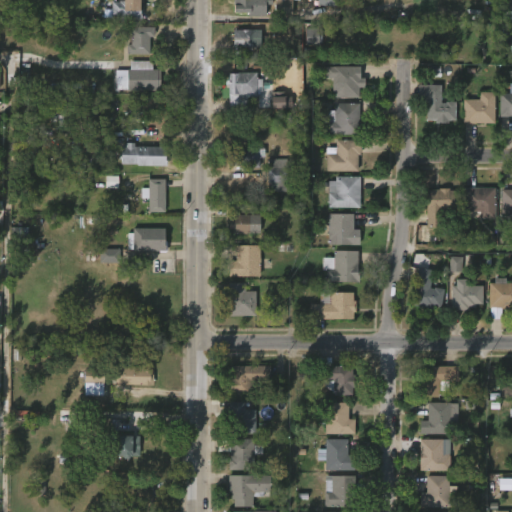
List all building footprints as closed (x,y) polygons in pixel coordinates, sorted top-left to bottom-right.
[(142,0),(142,2),(139,3),(139,9),(140,9),(141,19),(114,18),(114,14),(111,14),(111,1),(122,0),(142,0)] [(271,0),(271,4),(265,4),(265,16),(249,15),(249,12),(233,12),(233,0),(271,0)] [(293,0),(293,20),(276,20),(276,0),(293,0)] [(511,20),(511,0),(501,0),(501,20),(511,20)] [(149,54),(126,54),(126,43),(129,44),(129,26),(153,26),(153,36),(149,36),(149,54)] [(255,29),(255,36),(258,36),(258,43),(255,43),(255,47),(232,47),(232,29),(255,29)] [(151,69),(157,69),(156,91),(114,89),(114,69),(129,69),(129,60),(151,61),(151,69)] [(360,66),(359,97),(331,97),(331,80),(323,80),(323,65),(360,66)] [(256,72),(256,79),(261,79),(261,92),(260,92),(260,94),(256,94),(256,97),(247,97),(247,104),(228,104),(228,73),(256,72)] [(440,84),(440,103),(455,101),(455,120),(447,120),(447,122),(435,122),(435,119),(426,120),(426,84),(440,84)] [(464,122),(463,122),(463,99),(479,99),(479,92),(494,92),(494,122),(464,122)] [(292,94),(272,93),(271,110),(291,110),(292,94)] [(511,93),(511,117),(499,117),(499,93),(511,93)] [(358,115),(359,135),(326,134),(326,123),(323,123),(323,110),(334,110),(334,103),(358,103),(358,115)] [(38,136),(37,160),(40,160),(40,164),(23,164),(24,136),(38,136)] [(357,171),(325,171),(326,147),(335,147),(335,140),(360,140),(359,155),(357,154),(357,171)] [(133,143),(133,146),(164,147),(164,156),(166,156),(166,166),(120,164),(120,146),(125,146),(125,142),(133,143)] [(259,146),(259,168),(248,167),(248,165),(228,165),(228,148),(248,149),(248,146),(259,146)] [(286,192),(287,160),(268,159),(268,192),(286,192)] [(359,208),(328,207),(328,180),(335,180),(335,176),(359,176),(359,208)] [(164,212),(147,212),(147,179),(164,179),(164,212)] [(448,188),(448,191),(457,190),(457,210),(454,210),(454,219),(442,219),(442,226),(426,226),(426,189),(448,188)] [(494,188),(494,219),(480,218),(480,212),(463,211),(464,188),(494,188)] [(511,224),(509,224),(509,217),(502,217),(502,190),(511,189),(511,224)] [(352,228),(359,229),(359,245),(328,244),(328,213),(352,214),(352,228)] [(248,233),(226,233),(226,222),(228,222),(228,214),(248,215),(248,233)] [(27,227),(9,228),(10,240),(28,240),(27,227)] [(163,228),(163,240),(166,241),(166,252),(131,251),(131,253),(127,253),(127,233),(132,233),(132,228),(163,228)] [(259,245),(258,278),(228,278),(228,260),(234,260),(235,245),(259,245)] [(120,249),(100,249),(99,263),(120,263),(120,249)] [(357,263),(358,283),(325,283),(325,270),(322,270),(322,258),(333,258),(333,251),(357,251),(357,263)] [(449,271),(461,272),(462,257),(449,257),(449,271)] [(430,288),(444,289),(440,308),(433,307),(432,309),(411,305),(418,267),(433,270),(430,288)] [(505,278),(505,283),(511,283),(511,310),(508,310),(508,308),(488,308),(488,283),(494,283),(494,278),(505,278)] [(244,283),(244,291),(255,291),(255,316),(227,316),(228,283),(244,283)] [(456,310),(451,310),(451,285),(482,286),(482,305),(475,305),(475,307),(468,307),(468,310),(456,310)] [(352,292),(352,301),(355,301),(355,312),(352,312),(352,319),(310,319),(310,304),(319,304),(319,293),(352,292)] [(330,358),(330,366),(352,366),(352,376),(353,376),(351,395),(333,395),(333,392),(326,388),(323,381),(315,381),(315,366),(318,366),(318,358),(330,358)] [(153,366),(153,370),(151,370),(151,382),(149,382),(149,385),(116,384),(116,367),(142,368),(142,366),(153,366)] [(251,395),(229,395),(231,366),(271,366),(271,381),(251,381),(251,395)] [(439,399),(422,399),(421,367),(458,366),(458,381),(439,382),(439,399)] [(104,394),(103,370),(84,371),(85,395),(104,394)] [(511,386),(501,387),(501,398),(511,398),(511,386)] [(245,402),(245,409),(255,409),(255,433),(228,433),(228,402),(245,402)] [(348,404),(347,419),(354,419),(353,435),(324,434),(325,424),(317,424),(317,413),(324,413),(325,402),(348,403),(348,404)] [(449,403),(457,403),(457,425),(449,425),(449,435),(419,434),(419,421),(427,421),(427,403),(449,403)] [(110,418),(110,420),(115,420),(115,432),(87,432),(88,418),(110,418)] [(128,436),(128,456),(108,456),(108,452),(107,452),(108,444),(107,444),(108,437),(128,436)] [(254,439),(254,445),(263,445),(263,454),(254,454),(254,463),(256,463),(256,470),(229,470),(230,438),(254,439)] [(348,451),(348,454),(356,454),(355,470),(325,470),(325,459),(318,459),(318,449),(325,449),(325,439),(348,439),(348,451)] [(449,471),(419,471),(419,440),(449,440),(449,471)] [(253,506),(234,506),(235,474),(272,475),(271,492),(264,491),(264,497),(253,496),(253,506)] [(353,508),(323,507),(325,475),(354,476),(353,508)] [(448,476),(448,486),(457,486),(457,497),(448,497),(448,508),(419,508),(419,493),(425,493),(425,476),(448,476)] [(511,490),(511,479),(498,479),(499,490),(511,490)]
